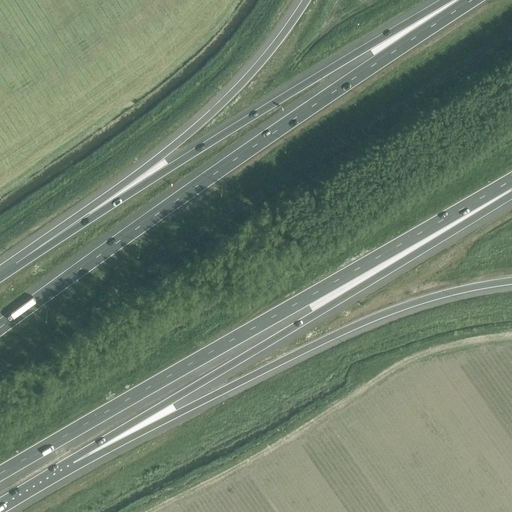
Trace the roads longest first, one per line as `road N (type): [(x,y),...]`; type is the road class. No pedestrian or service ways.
road 1 (motorway): [(0,474),(511,184)]
road 2 (motorway): [(473,0),(0,328)]
road 3 (motorway): [(465,0),(384,38),(16,263)]
road 4 (motorway): [(73,463),(511,190)]
road 5 (motorway): [(73,463),(362,318),(437,293),(511,281)]
road 6 (motorway): [(307,0),(188,133),(16,263)]
